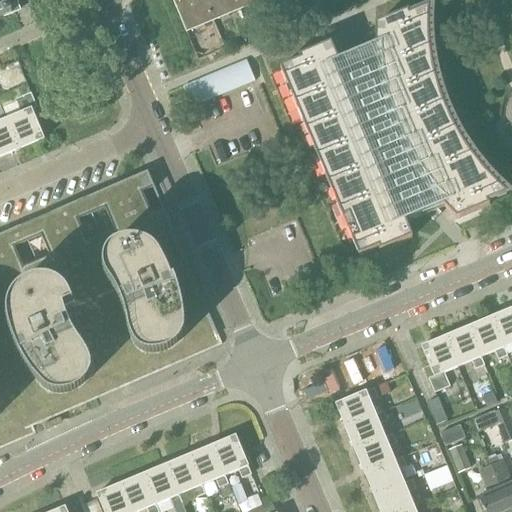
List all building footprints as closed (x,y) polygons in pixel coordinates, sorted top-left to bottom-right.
[(9,0),(0,3),(0,18),(5,16),(6,18),(25,10),(21,2),(11,0),(9,0)] [(212,23),(202,0),(171,0),(186,34),(212,23)] [(202,0),(212,23),(239,12),(234,0),(202,0)] [(234,0),(239,12),(266,1),(265,0),(234,0)] [(433,223),(441,215),(436,210),(442,207),(456,221),(489,207),(488,206),(487,207),(486,205),(506,196),(503,193),(485,175),(482,172),(464,148),(450,123),(439,96),(433,72),(432,68),(428,43),(428,38),(427,13),(428,8),(408,17),(407,14),(408,14),(408,13),(375,27),(375,46),(337,62),(405,223),(425,215),(433,223)] [(337,62),(330,45),(298,58),(298,60),(299,59),(300,61),(279,70),(358,258),(379,249),(379,252),(378,252),(379,253),(411,240),(405,223),(337,62)] [(246,62),(183,88),(192,109),(255,82),(246,62)] [(7,121),(20,151),(43,141),(31,112),(36,110),(30,95),(15,101),(21,115),(7,121)] [(0,159),(20,151),(7,121),(0,123),(0,159)] [(32,427),(221,346),(147,173),(0,236),(0,449),(35,434),(32,427)] [(511,310),(491,320),(504,350),(511,346),(511,310)] [(491,320),(468,329),(481,360),(494,354),(498,362),(507,358),(504,350),(491,320)] [(468,329),(444,339),(457,370),(471,364),(475,372),(484,368),(481,360),(468,329)] [(444,375),(457,370),(444,339),(421,349),(434,379),(428,381),(434,396),(450,389),(444,375)] [(375,418),(369,404),(377,400),(373,391),(335,407),(344,430),(375,418)] [(438,400),(427,405),(436,427),(447,422),(438,400)] [(511,428),(504,410),(492,415),(502,438),(511,433),(511,428)] [(375,418),(344,430),(354,453),(385,440),(379,427),(387,423),(383,414),(375,418)] [(497,428),(491,415),(483,419),(488,431),(497,428)] [(445,449),(464,441),(459,428),(440,436),(445,449)] [(392,437),(385,440),(354,453),(363,476),(394,464),(394,463),(389,450),(396,447),(392,437)] [(250,477),(249,473),(235,439),(211,449),(224,479),(238,473),(241,481),(250,477)] [(441,462),(435,447),(424,452),(430,467),(441,462)] [(224,479),(211,449),(188,458),(201,489),(201,488),(215,483),(222,500),(231,497),(224,479)] [(469,471),(461,449),(449,453),(458,476),(469,471)] [(188,458),(165,468),(178,498),(191,493),(195,500),(199,508),(207,505),(203,497),(204,496),(201,488),(201,489),(188,458)] [(394,464),(363,476),(373,499),(403,486),(397,472),(406,469),(402,460),(394,463),(394,464)] [(511,511),(511,483),(503,463),(490,469),(508,511),(511,511)] [(155,507),(169,502),(172,511),(183,511),(178,498),(165,468),(142,477),(155,507)] [(481,511),(508,511),(490,469),(478,474),(488,496),(477,501),(481,511)] [(142,477),(119,486),(129,511),(143,511),(146,511),(145,511),(156,511),(155,507),(142,477)] [(403,486),(373,499),(378,511),(407,511),(413,510),(407,495),(423,489),(419,479),(403,486)] [(129,511),(119,486),(96,496),(102,511),(129,511)] [(240,486),(231,489),(238,506),(247,503),(240,486)]
